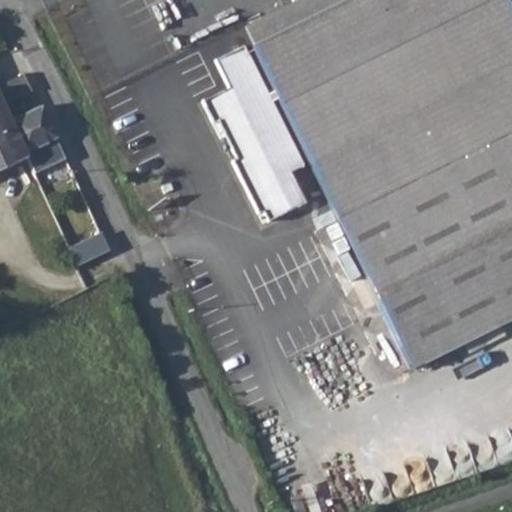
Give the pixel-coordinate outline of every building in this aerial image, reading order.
[(275,99),(280,108),(411,368),(511,317),(511,19),(502,0),(342,0),(248,48),(250,50),(275,99)] [(215,123),(222,137),(271,112),(267,103),(275,99),(250,50),(242,53),(239,48),(212,61),(226,89),(198,103),(210,125),(215,123)] [(0,66),(8,82),(22,76),(23,74),(12,54),(9,56),(6,53),(0,55),(0,66)] [(8,82),(0,85),(0,98),(4,106),(24,96),(32,94),(22,76),(8,82)] [(0,103),(0,169),(27,157),(10,123),(0,103)] [(41,109),(10,123),(27,157),(30,163),(62,148),(60,147),(41,109)] [(271,112),(222,137),(234,160),(229,163),(255,216),(262,213),(268,224),(303,205),(287,176),(299,169),(271,112)] [(72,244),(78,263),(111,253),(105,234),(72,244)]
